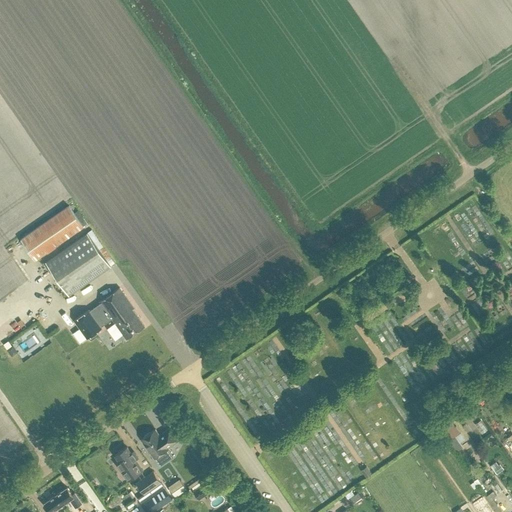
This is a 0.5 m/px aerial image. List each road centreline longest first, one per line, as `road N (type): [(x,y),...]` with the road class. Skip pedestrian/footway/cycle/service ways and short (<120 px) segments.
road 1 (unclassified): [(189,368),(511,144)]
road 2 (residential): [(0,501),(189,368)]
road 3 (residential): [(288,511),(189,368)]
